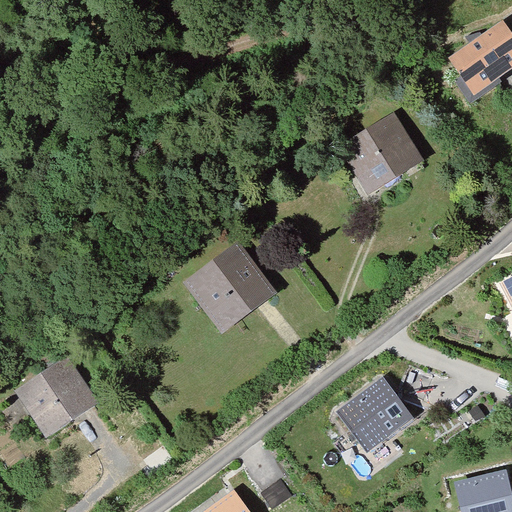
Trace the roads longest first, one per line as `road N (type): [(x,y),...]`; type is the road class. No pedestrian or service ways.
road 1 (track): [(338,0),(266,36),(0,95)]
road 2 (residential): [(382,334),(153,511)]
road 3 (residential): [(511,232),(382,334)]
road 4 (residential): [(382,334),(511,392)]
